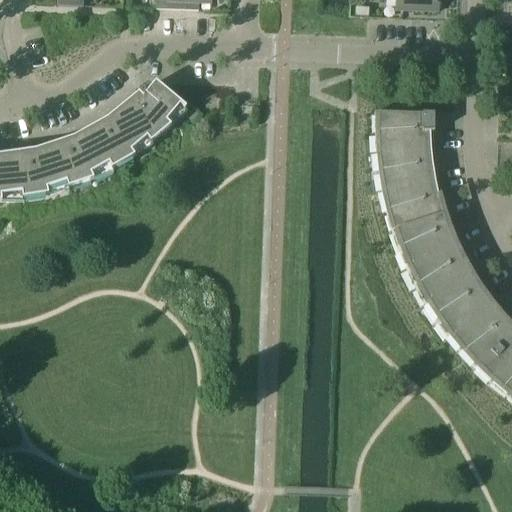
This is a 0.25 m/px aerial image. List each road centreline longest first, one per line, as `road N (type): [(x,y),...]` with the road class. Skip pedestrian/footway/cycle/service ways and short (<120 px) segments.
road 1 (residential): [(246,49),(139,46),(111,53),(30,108)]
road 2 (residential): [(474,58),(246,49)]
road 3 (residential): [(511,264),(487,213),(472,147),(474,58)]
